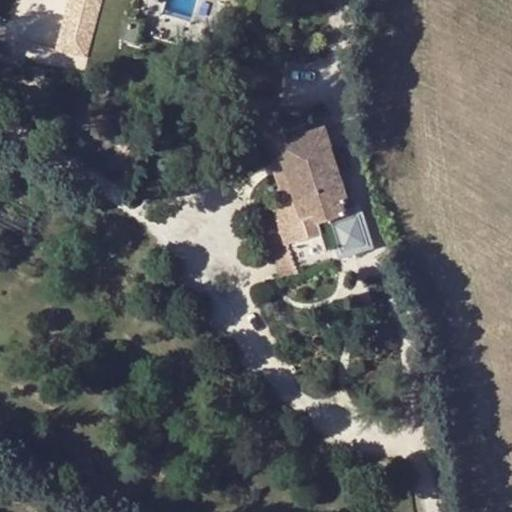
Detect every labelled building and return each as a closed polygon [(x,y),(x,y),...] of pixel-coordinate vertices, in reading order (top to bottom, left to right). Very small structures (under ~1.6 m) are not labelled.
[(102,0),(68,0),(56,48),(87,56),(102,0)] [(344,195),(321,125),(272,139),(289,202),(273,208),(286,245),(315,235),(333,228),(330,219),(344,214),(339,197),(344,195)] [(330,219),(333,228),(359,220),(351,193),(344,195),(339,197),(344,214),(330,219)] [(257,213),(278,280),(296,274),(286,245),(273,208),(257,213)] [(320,249),(363,234),(359,220),(333,228),(315,235),(320,249)]
